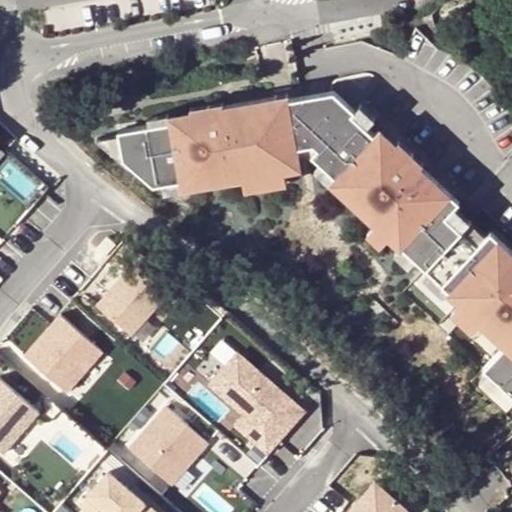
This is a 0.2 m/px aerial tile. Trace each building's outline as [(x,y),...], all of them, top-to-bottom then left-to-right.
[(331,93),(292,100),(302,156),(315,157),(354,115),(331,93)] [(174,119),(123,129),(128,157),(136,164),(159,186),(165,185),(184,182),(185,189),(244,179),(263,176),(263,178),(269,177),(288,174),(285,159),(302,156),(292,100),(246,107),(247,110),(214,116),(213,110),(173,117),(174,119)] [(354,115),(315,157),(322,164),(337,178),(331,184),(376,226),(390,240),(397,233),(408,243),(404,248),(418,261),(438,280),(452,293),(457,288),(468,299),(461,306),(476,320),(506,348),(486,370),(490,374),(511,394),(511,261),(488,238),(479,247),(448,217),(456,208),(406,164),(410,160),(380,132),(376,135),(354,115)] [(128,157),(124,134),(101,138),(132,169),(136,164),(128,157)] [(337,178),(322,164),(315,171),(330,185),(331,184),(337,178)] [(289,184),(288,174),(269,177),(271,187),(289,184)] [(263,176),(244,179),(246,189),(264,185),(263,178),(263,176)] [(184,182),(165,185),(167,195),(185,192),(185,189),(184,182)] [(390,240),(376,226),(369,234),(384,247),(390,240)] [(96,251),(104,258),(117,244),(109,237),(96,251)] [(418,261),(404,248),(397,255),(412,269),(418,261)] [(97,304),(131,334),(168,291),(134,261),(97,304)] [(438,280),(431,287),(446,300),(452,293),(438,280)] [(476,320),(461,306),(454,313),(469,327),(476,320)] [(103,351),(61,315),(36,344),(79,380),(103,351)] [(303,407),(237,349),(209,381),(244,411),(235,422),(267,450),(303,407)] [(511,405),(511,394),(490,374),(482,383),(509,409),(511,405)] [(0,448),(5,452),(41,410),(1,376),(0,377),(0,448)] [(172,484),(208,442),(166,405),(129,447),(172,484)] [(364,447),(336,480),(355,496),(383,462),(364,447)] [(159,511),(109,469),(80,501),(92,511),(94,511),(101,504),(110,511),(159,511)] [(350,506),(356,511),(400,511),(407,505),(375,477),(350,506)]
